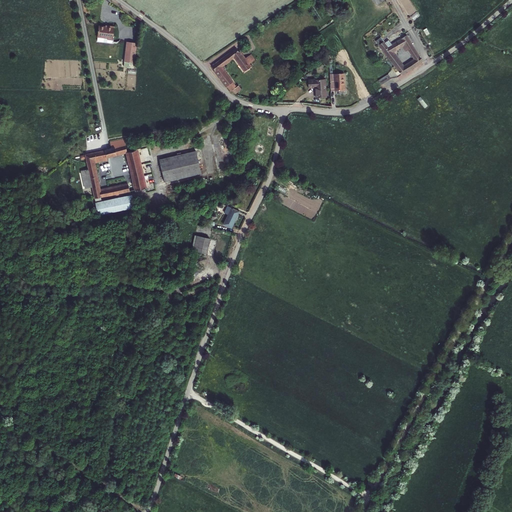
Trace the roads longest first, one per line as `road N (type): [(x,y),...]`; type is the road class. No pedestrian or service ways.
road 1 (residential): [(146,511),(239,239),(269,177),(284,109)]
road 2 (residential): [(284,109),(365,105),(454,49),(511,0)]
road 3 (residential): [(118,0),(231,98),(284,109)]
